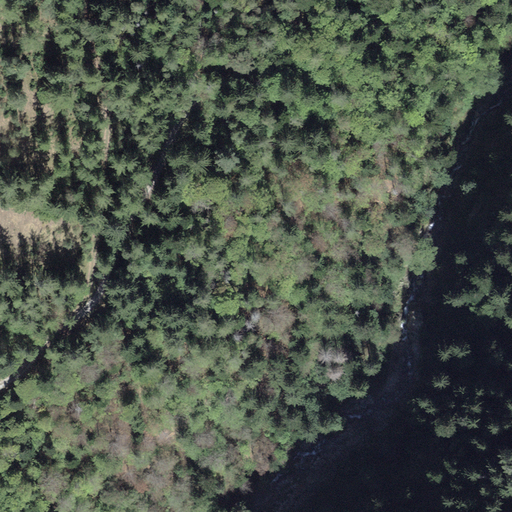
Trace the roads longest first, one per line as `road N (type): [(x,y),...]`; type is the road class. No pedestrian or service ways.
road 1 (track): [(195,0),(155,181),(96,297),(0,386)]
road 2 (track): [(96,297),(91,279),(107,101),(90,0)]
